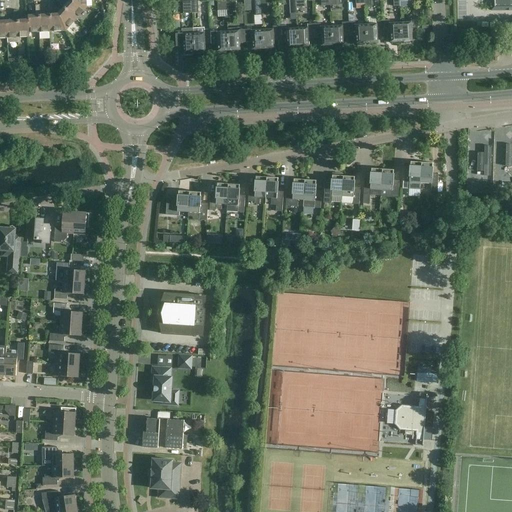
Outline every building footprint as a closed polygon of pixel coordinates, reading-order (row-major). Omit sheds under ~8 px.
[(227,11),(226,0),(217,0),(218,11),(227,11)] [(236,10),(235,0),(226,0),(227,11),(236,10)] [(236,0),(237,15),(249,15),(248,0),(236,0)] [(366,8),(365,0),(356,0),(357,8),(366,8)] [(511,0),(491,0),(491,10),(511,10),(511,0)] [(75,19),(86,8),(68,1),(62,8),(75,19)] [(193,13),(192,1),(183,2),(184,14),(193,13)] [(299,15),(307,15),(306,7),(298,7),(299,15)] [(62,8),(57,14),(65,31),(75,19),(62,8)] [(27,16),(27,20),(28,33),(39,32),(38,15),(40,15),(40,10),(35,10),(35,15),(27,16)] [(39,32),(50,32),(49,14),(40,15),(38,15),(39,32)] [(57,14),(49,14),(50,32),(65,31),(57,14)] [(14,20),(5,21),(7,38),(17,37),(16,20),(19,20),(18,15),(14,15),(14,20)] [(343,26),(332,26),(333,46),(335,45),(335,46),(341,46),(341,45),(344,45),(344,37),(350,37),(349,17),(343,17),(343,23),(342,23),(343,26)] [(365,44),(367,44),(366,24),(356,25),(356,22),(354,22),(354,17),(349,17),(350,37),(356,36),(356,44),(359,44),(359,45),(365,45),(365,44)] [(401,23),(402,42),(405,42),(405,43),(411,43),(410,41),(413,41),(413,33),(417,33),(417,19),(412,19),(412,22),(401,23)] [(28,33),(27,20),(19,20),(16,20),(17,37),(28,37),(28,33)] [(377,24),(366,24),(367,44),(370,44),(370,45),(376,44),(376,43),(379,43),(378,35),(384,35),(384,20),(377,21),(377,24)] [(390,20),(384,20),(384,35),(390,34),(391,43),(393,42),(393,43),(399,43),(399,42),(402,42),(401,23),(390,23),(390,20)] [(308,27),(297,28),(298,47),(301,47),(301,48),(307,48),(307,47),(310,47),(309,39),(315,38),(314,24),(308,24),(308,27)] [(330,46),(333,46),(332,26),(321,27),(321,24),(314,24),(315,38),(321,38),(322,46),(324,46),(324,47),(330,47),(330,46)] [(273,29),(263,30),(264,49),(266,49),(266,50),(272,50),(272,49),(275,49),(275,40),(281,40),(280,26),(273,26),(273,29)] [(286,26),(280,26),(281,40),(287,40),(287,48),(290,48),(290,49),(296,49),(296,47),(298,47),(297,28),(287,29),(286,26)] [(261,49),(264,49),(263,30),(252,30),(252,27),(245,28),(246,42),(246,44),(252,44),(252,50),(255,50),(255,51),(261,50),(261,49)] [(239,31),(228,32),(229,51),(232,51),(232,52),(238,52),(238,51),(240,50),(240,42),(246,42),(245,28),(239,28),(239,31)] [(204,33),(194,33),(195,53),(197,53),(197,54),(203,53),(203,52),(206,52),(206,44),(212,44),(211,29),(204,30),(204,33)] [(229,51),(228,32),(217,32),(217,29),(211,29),(212,44),(218,43),(218,52),(221,51),(221,52),(227,52),(227,51),(229,51)] [(195,53),(194,33),(183,34),(183,31),(176,31),(177,46),(183,45),(183,53),(186,53),(186,54),(192,54),(192,53),(195,53)] [(484,174),(491,174),(492,145),(485,144),(485,152),(478,152),(478,170),(484,171),(484,174)] [(420,183),(422,162),(411,162),(410,175),(404,174),(403,189),(420,190),(420,183)] [(422,162),(420,183),(431,184),(431,195),(437,195),(438,177),(432,176),(433,163),(422,162)] [(381,195),(383,169),(372,168),(371,181),(365,181),(363,204),(369,204),(370,194),(381,195)] [(394,170),(383,169),(381,195),(381,197),(398,198),(399,183),(393,183),(394,170)] [(333,173),(332,184),(326,183),(324,202),(331,203),(331,202),(341,203),(342,203),(344,176),(342,176),(342,174),(333,173)] [(266,198),(267,177),(256,176),(255,189),(249,189),(248,202),(254,202),(254,204),(260,204),(260,198),(266,198)] [(344,176),(342,203),(342,197),(353,197),(353,204),(359,205),(360,190),(354,190),(355,177),(344,176)] [(267,177),(266,198),(271,198),(271,205),(276,205),(276,211),(282,212),(284,191),(277,191),(278,178),(267,177)] [(304,200),(305,180),(294,179),(293,192),(287,192),(286,206),(298,207),(298,200),(304,200)] [(303,207),(309,208),(321,208),(322,194),(315,194),(316,180),(305,180),(304,200),(303,207)] [(227,205),(228,184),(217,183),(217,196),(210,196),(209,210),(216,211),(216,204),(227,205)] [(227,211),(232,212),(244,213),(245,198),(239,198),(240,185),(228,184),(227,205),(228,205),(227,211)] [(188,212),(190,192),(179,191),(178,199),(174,199),(174,197),(167,197),(166,215),(179,216),(179,212),(188,212)] [(190,192),(188,212),(194,213),(194,220),(207,220),(208,206),(200,206),(201,192),(190,192)] [(73,234),(75,212),(63,212),(62,228),(55,228),(54,242),(61,243),(61,241),(64,241),(67,238),(67,233),(73,234)] [(89,213),(75,212),(73,234),(85,234),(86,228),(88,228),(89,213)] [(41,239),(41,242),(41,243),(49,243),(50,229),(43,228),(43,219),(36,219),(36,220),(30,219),(30,218),(29,218),(27,239),(41,239)] [(19,274),(20,258),(21,240),(15,240),(16,229),(15,229),(14,227),(12,226),(10,226),(8,228),(0,227),(0,250),(2,251),(2,257),(8,257),(7,274),(19,274)] [(64,275),(63,281),(85,282),(85,271),(69,270),(69,263),(57,263),(56,272),(59,275),(64,275)] [(85,282),(63,281),(63,287),(58,287),(55,290),(54,298),(67,299),(67,293),(84,294),(85,282)] [(206,296),(192,295),(165,293),(161,303),(163,311),(161,311),(160,315),(162,315),(160,323),(162,334),(204,336),(206,296)] [(0,305),(8,306),(9,298),(0,296),(0,305)] [(61,323),(82,324),(83,312),(66,311),(67,304),(54,303),(53,313),(56,316),(61,316),(61,323)] [(82,324),(61,323),(60,334),(50,334),(50,341),(64,342),(65,335),(81,336),(82,324)] [(6,354),(4,375),(16,376),(17,359),(23,360),(24,343),(18,343),(17,355),(6,354)] [(59,353),(58,364),(79,366),(80,354),(63,353),(64,346),(49,345),(49,352),(59,353)] [(155,382),(155,385),(155,386),(155,387),(156,387),(156,388),(157,388),(157,390),(156,390),(155,391),(154,391),(154,392),(154,400),(162,401),(162,404),(177,405),(179,405),(180,391),(180,389),(172,388),(173,375),(172,375),(173,366),(171,366),(172,355),(159,354),(158,365),(154,365),(153,382),(155,382)] [(180,356),(179,368),(191,369),(192,357),(180,356)] [(79,366),(58,364),(57,376),(78,377),(79,366)] [(437,383),(437,375),(417,373),(417,381),(437,383)] [(423,446),(424,439),(427,393),(420,393),(419,402),(415,402),(415,406),(402,405),(396,410),(395,424),(400,430),(413,431),(412,435),(416,436),(415,445),(422,446),(423,446)] [(55,411),(54,423),(75,424),(76,412),(76,408),(61,407),(61,411),(55,411)] [(143,432),(184,435),(183,435),(184,421),(168,419),(167,420),(160,420),(160,419),(147,418),(147,426),(144,426),(144,432),(143,432)] [(75,424),(54,423),(54,429),(49,429),(46,431),(45,440),(58,441),(58,435),(74,436),(75,424)] [(184,435),(143,432),(142,447),(158,448),(158,447),(166,447),(166,448),(186,449),(187,435),(184,435)] [(52,466),(74,466),(73,454),(57,454),(57,447),(44,447),(44,457),(47,460),(52,460),(52,466)] [(153,476),(151,476),(151,477),(152,477),(151,488),(159,489),(158,498),(166,498),(170,499),(170,498),(179,499),(180,479),(181,472),(181,463),(172,463),(172,460),(153,459),(152,470),(152,471),(153,471),(153,476)] [(74,466),(52,466),(52,472),(47,472),(45,475),(45,478),(43,478),(43,485),(57,485),(57,478),(74,477),(74,466)] [(46,511),(56,509),(77,506),(75,495),(59,497),(58,491),(42,493),(42,499),(46,511)]
